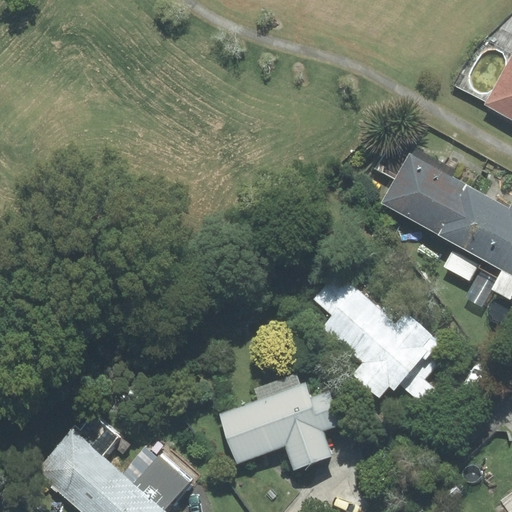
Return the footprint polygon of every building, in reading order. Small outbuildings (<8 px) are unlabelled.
[(511,65),(490,109),(511,120),(511,65)] [(482,261),(502,273),(492,291),(511,302),(511,201),(488,188),(484,195),(415,155),(386,206),(457,247),(447,265),(472,279),(482,261)] [(385,404),(406,386),(425,408),(443,392),(430,377),(440,368),(434,362),(446,352),(407,307),(388,323),(357,286),(354,288),(345,277),(320,299),(329,310),(338,320),(327,330),(362,371),(359,373),(385,404)] [(257,392),(260,401),(221,414),(239,467),(290,450),(299,477),(341,463),(331,432),(349,426),(338,394),(314,402),(308,385),(305,386),(302,377),(257,392)] [(120,474),(80,435),(44,472),(83,511),(185,511),(210,487),(158,435),(120,474)]
